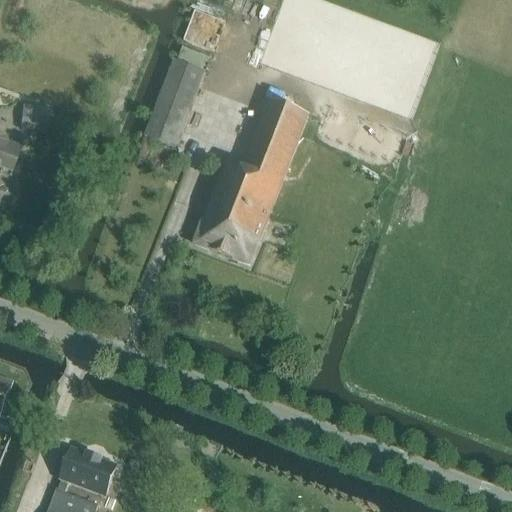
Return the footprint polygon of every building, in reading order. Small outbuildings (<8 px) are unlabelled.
[(145,136),(177,148),(206,73),(174,60),(145,136)] [(309,116),(269,101),(244,166),(227,160),(194,245),(251,267),(309,116)] [(50,109),(29,107),(27,131),(47,133),(50,109)] [(0,170),(11,175),(21,148),(0,139),(0,170)] [(276,211),(273,230),(289,233),(292,214),(276,211)] [(0,305),(0,306),(17,313),(23,297),(6,291),(0,305)] [(0,416),(13,383),(0,378),(0,416)] [(95,511),(98,506),(66,495),(70,483),(106,497),(118,466),(101,460),(102,459),(89,454),(89,455),(72,449),(61,480),(63,481),(59,490),(57,489),(49,511),(95,511)] [(426,470),(437,470),(437,451),(426,451),(426,470)]
